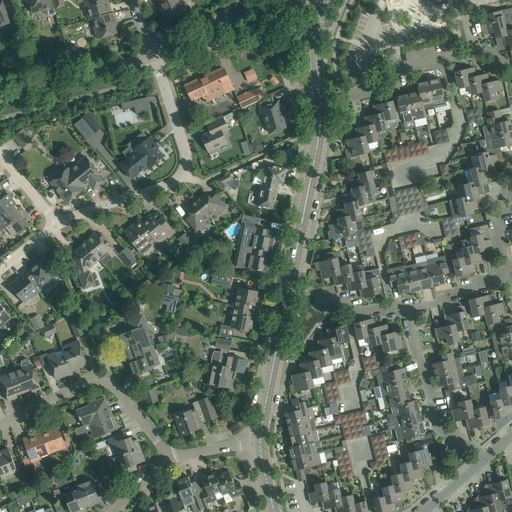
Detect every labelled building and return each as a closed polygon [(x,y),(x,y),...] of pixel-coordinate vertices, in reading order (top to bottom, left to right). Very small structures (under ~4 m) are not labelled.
[(6,12),(3,4),(1,0),(0,0),(0,25),(9,22),(5,12),(6,12)] [(26,0),(28,4),(30,3),(33,12),(41,10),(40,7),(46,6),(48,14),(49,16),(56,14),(52,0),(26,0)] [(64,6),(62,0),(54,0),(57,8),(64,6)] [(108,0),(105,1),(104,0),(84,0),(89,20),(114,13),(111,13),(108,0)] [(157,0),(166,20),(181,13),(182,14),(183,14),(184,14),(185,14),(186,14),(187,14),(188,13),(189,12),(190,12),(190,11),(190,10),(190,9),(190,8),(190,7),(189,6),(189,5),(188,4),(187,4),(186,3),(185,3),(184,3),(183,3),(180,4),(178,0),(157,0)] [(481,26),(483,35),(494,32),(496,38),(507,35),(506,31),(501,11),(484,15),(486,24),(481,26)] [(97,38),(116,33),(115,27),(118,26),(114,13),(89,20),(92,19),(97,38)] [(511,29),(506,31),(507,35),(496,38),(498,47),(509,44),(510,50),(511,49),(511,29)] [(21,55),(14,58),(20,74),(27,72),(21,55)] [(185,86),(192,100),(202,95),(206,103),(233,90),(223,68),(185,86)] [(245,72),(249,82),(259,78),(255,68),(245,72)] [(474,68),(454,72),(456,81),(458,89),(470,86),(468,79),(476,77),(474,68)] [(487,74),(476,77),(468,79),(470,86),(471,95),(482,92),(483,92),(481,85),(489,83),(487,74)] [(274,86),(279,81),(273,76),(269,80),(274,86)] [(446,104),(440,79),(428,82),(434,107),(446,104)] [(489,83),(481,85),(483,92),(482,92),(485,101),(496,98),(494,92),(502,90),(500,80),(489,83)] [(417,84),(419,92),(423,110),(434,107),(428,82),(417,84)] [(255,90),(237,98),(242,108),(259,100),(255,90)] [(419,92),(408,95),(414,120),(425,118),(423,110),(419,92)] [(414,120),(408,95),(397,97),(399,105),(402,121),(403,123),(414,120)] [(133,101),(121,104),(122,110),(134,108),(133,101)] [(274,102),(259,107),(262,115),(263,115),(269,133),(285,128),(280,110),(281,109),(278,101),(274,102)] [(399,105),(394,106),(393,101),(373,106),(376,115),(383,113),(386,124),(402,121),(399,105)] [(467,118),(479,115),(478,108),(466,111),(467,118)] [(487,113),(489,118),(489,119),(499,117),(501,117),(500,111),(487,113)] [(89,113),(82,119),(94,133),(101,127),(89,113)] [(383,113),(376,115),(365,117),(367,126),(374,125),(376,132),(377,132),(377,131),(387,129),(386,124),(383,113)] [(467,118),(469,124),(481,121),(479,115),(467,118)] [(489,119),(489,118),(487,119),(488,125),(484,126),(486,138),(503,134),(511,132),(511,131),(509,121),(500,123),(499,117),(489,119)] [(227,144),(222,133),(228,130),(222,118),(207,125),(210,132),(201,136),(208,152),(227,144)] [(374,125),(367,126),(356,129),(358,138),(366,136),(367,143),(379,141),(377,132),(376,132),(374,125)] [(443,143),(449,142),(446,129),(440,131),(443,143)] [(31,140),(23,130),(13,137),(22,148),(31,140)] [(443,143),(440,131),(434,132),(437,145),(443,143)] [(489,149),(486,149),(487,151),(477,153),(477,154),(487,152),(488,156),(501,154),(499,147),(511,143),(511,132),(486,138),(489,149)] [(143,133),(127,145),(129,147),(134,153),(136,152),(136,151),(140,156),(148,165),(147,166),(149,167),(163,156),(156,148),(154,144),(155,143),(150,137),(148,139),(143,133)] [(347,158),(357,155),(369,153),(367,143),(366,136),(358,138),(347,140),(349,149),(345,150),(347,158)] [(262,145),(256,141),(250,143),(254,154),(264,150),(262,145)] [(428,154),(427,147),(426,141),(419,143),(422,155),(428,154)] [(408,143),(408,145),(411,158),(422,155),(419,143),(413,144),(413,142),(408,143)] [(405,159),(411,158),(408,145),(402,147),(405,159)] [(399,161),(405,159),(402,147),(396,148),(399,161)] [(393,162),(399,161),(396,148),(390,150),(393,162)] [(390,150),(384,151),(384,154),(386,163),(387,164),(393,162),(390,150)] [(127,159),(120,165),(125,171),(131,179),(147,166),(148,165),(140,156),(136,151),(136,152),(134,153),(127,159)] [(487,152),(477,154),(480,166),(470,168),(470,169),(480,167),(481,171),(494,168),(493,164),(503,162),(501,154),(488,156),(487,152)] [(100,175),(100,174),(86,156),(69,170),(84,188),(88,184),(92,188),(96,184),(98,186),(105,181),(100,175)] [(446,165),(440,166),(442,176),(448,174),(446,165)] [(266,167),(264,177),(262,186),(261,186),(277,189),(279,183),(284,184),(287,169),(272,166),(271,168),(266,167)] [(480,167),(470,169),(473,181),(463,183),(463,184),(473,182),(475,186),(487,183),(486,179),(496,177),(494,168),(481,171),(480,167)] [(60,182),(54,186),(67,202),(84,188),(69,170),(68,169),(64,171),(57,178),(60,182)] [(371,171),(358,174),(359,178),(349,181),(351,189),(364,186),(365,191),(375,188),(371,171)] [(226,182),(233,179),(230,174),(215,180),(224,191),(230,187),(226,182)] [(473,182),(463,184),(466,196),(456,198),(456,199),(466,197),(468,201),(480,198),(479,194),(489,192),(487,183),(475,186),(473,182)] [(395,197),(394,192),(392,184),(385,185),(388,199),(395,197)] [(275,200),(277,189),(261,186),(256,206),(275,210),(277,201),(275,200)] [(364,186),(351,189),(352,193),(342,196),(344,204),(357,201),(358,206),(359,206),(359,205),(368,203),(365,191),(364,186)] [(421,199),(420,195),(418,186),(412,188),(415,200),(421,199)] [(408,201),(415,200),(412,188),(406,189),(408,201)] [(402,203),(408,201),(406,189),(400,191),(402,203)] [(400,191),(394,192),(395,197),(395,200),(396,204),(402,203),(400,191)] [(0,216),(8,209),(9,209),(13,206),(14,205),(16,203),(10,195),(7,197),(6,195),(4,197),(0,192),(0,216)] [(200,198),(199,196),(195,200),(209,217),(214,213),(215,215),(225,207),(222,203),(216,195),(211,199),(206,193),(200,198)] [(428,206),(425,193),(420,195),(421,199),(423,207),(428,206)] [(396,204),(395,200),(395,197),(388,199),(391,211),(398,210),(396,204)] [(461,216),(473,214),(472,209),(482,207),(480,198),(468,201),(466,197),(456,199),(461,216)] [(424,211),(423,207),(421,199),(415,200),(417,212),(424,211)] [(193,205),(187,210),(191,215),(186,219),(196,231),(201,227),(200,225),(204,221),(203,219),(207,216),(209,218),(209,217),(195,200),(191,203),(193,205)] [(411,214),(417,212),(415,200),(408,201),(411,214)] [(357,201),(344,204),(345,208),(335,211),(337,219),(350,216),(351,221),(352,221),(351,220),(361,218),(359,206),(358,206),(357,201)] [(405,215),(411,214),(408,201),(402,203),(405,215)] [(399,217),(405,215),(402,203),(396,204),(398,210),(399,217)] [(0,216),(0,230),(2,231),(6,228),(10,224),(18,233),(29,224),(14,205),(13,206),(9,209),(8,209),(0,216)] [(392,218),(389,219),(391,225),(394,224),(399,217),(398,210),(391,211),(392,218)] [(141,222),(155,239),(157,242),(166,235),(168,238),(174,233),(169,226),(163,218),(157,223),(151,214),(141,222)] [(243,223),(239,240),(236,239),(235,244),(240,245),(263,250),(270,252),(275,231),(257,227),(259,218),(243,215),(242,223),(243,223)] [(329,239),(328,239),(329,240),(344,236),(354,233),(352,221),(351,221),(350,216),(337,219),(338,223),(329,225),(330,231),(328,232),(329,239)] [(443,225),(455,223),(454,216),(441,219),(443,225)] [(138,228),(134,224),(125,232),(131,240),(140,251),(155,239),(141,222),(143,224),(138,228)] [(444,232),(456,229),(455,223),(443,225),(444,232)] [(469,230),(472,246),(474,253),(482,251),(493,249),(487,225),(469,230)] [(456,229),(444,232),(446,238),(458,235),(456,229)] [(369,230),(354,233),(344,236),(345,242),(354,240),(371,236),(369,230)] [(84,242),(85,243),(94,253),(99,259),(100,259),(99,258),(107,251),(108,252),(113,248),(103,235),(100,238),(95,233),(84,242)] [(185,248),(193,243),(186,233),(178,238),(185,248)] [(418,246),(418,243),(415,233),(409,235),(412,247),(418,246)] [(409,235),(403,236),(406,248),(412,247),(409,235)] [(371,236),(354,240),(355,246),(360,245),(372,242),(371,236)] [(361,251),(374,248),(372,242),(360,245),(361,251)] [(78,276),(83,290),(95,285),(89,271),(88,272),(87,269),(91,266),(99,259),(94,253),(85,243),(74,252),(77,255),(72,259),(81,269),(77,271),(79,275),(78,276)] [(263,250),(240,245),(237,261),(240,266),(261,271),(266,272),(269,258),(261,257),(263,250)] [(482,251),(474,253),(472,246),(461,248),(463,257),(465,264),(473,262),(473,263),(484,260),(482,251)] [(130,267),(137,261),(126,248),(119,254),(130,267)] [(320,270),(322,279),(333,276),(341,274),(339,267),(336,251),(325,254),(327,260),(315,263),(316,271),(320,270)] [(448,273),(445,257),(427,261),(433,287),(444,284),(442,274),(448,273)] [(463,257),(452,260),(456,276),(475,272),(473,263),(473,262),(465,264),(463,257)] [(47,283),(55,277),(41,260),(24,274),(38,291),(47,283)] [(433,287),(427,261),(416,264),(422,289),(433,287)] [(339,267),(341,274),(333,276),(335,285),(346,282),(354,280),(352,273),(353,273),(351,264),(339,267)] [(416,264),(405,266),(411,292),(422,289),(416,264)] [(176,271),(180,274),(185,269),(181,266),(176,271)] [(387,271),(391,287),(397,285),(400,295),(411,292),(405,266),(387,271)] [(353,273),(352,273),(354,280),(346,282),(348,291),(359,289),(359,288),(367,287),(365,279),(366,279),(364,270),(353,273)] [(232,275),(213,272),(211,284),(230,287),(232,275)] [(38,291),(24,274),(10,286),(24,303),(38,291)] [(377,277),(366,279),(365,279),(367,287),(359,288),(359,289),(361,298),(381,293),(377,277)] [(168,294),(173,295),(175,286),(162,283),(160,292),(168,294)] [(249,290),(239,288),(236,301),(233,301),(232,307),(240,309),(253,311),(254,305),(256,306),(258,292),(253,291),(249,290)] [(154,292),(152,301),(168,304),(167,311),(176,313),(179,297),(154,292)] [(492,305),(490,295),(469,300),(473,317),(485,314),(483,308),(492,305)] [(125,310),(132,303),(128,298),(120,304),(125,310)] [(504,302),(492,305),(483,308),(485,314),(487,324),(499,322),(498,315),(507,313),(504,302)] [(0,327),(11,318),(4,309),(0,303),(0,327)] [(252,317),(253,311),(240,309),(232,307),(230,313),(233,314),(231,327),(234,328),(241,329),(250,331),(253,317),(252,317)] [(444,316),(446,326),(456,324),(457,331),(458,331),(469,328),(465,311),(462,312),(462,308),(459,309),(458,307),(449,312),(450,315),(444,316)] [(64,314),(61,308),(56,312),(60,317),(64,314)] [(40,317),(32,321),(36,330),(45,326),(40,317)] [(126,329),(117,333),(121,344),(123,343),(124,348),(132,345),(135,352),(150,347),(154,345),(152,339),(149,340),(146,334),(148,333),(143,317),(129,322),(131,328),(126,329)] [(375,328),(373,319),(354,323),(358,340),(369,337),(367,330),(375,328)] [(71,323),(76,337),(84,334),(79,320),(71,323)] [(41,330),(45,338),(56,332),(52,324),(41,330)] [(437,340),(446,338),(447,344),(460,341),(458,331),(457,331),(456,324),(446,326),(435,329),(437,340)] [(339,344),(350,341),(346,325),(327,330),(329,339),(337,337),(338,344),(339,344)] [(375,328),(367,330),(369,337),(371,346),(382,343),(380,336),(388,334),(386,325),(375,328)] [(511,325),(505,327),(506,333),(493,337),(495,348),(511,343),(511,325)] [(388,334),(380,336),(382,343),(384,352),(407,347),(405,339),(401,340),(399,331),(388,334)] [(169,333),(158,337),(160,343),(171,339),(169,333)] [(337,337),(329,339),(318,341),(320,350),(328,348),(330,356),(331,360),(342,358),(341,353),(339,344),(338,344),(337,337)] [(231,378),(232,371),(244,373),(247,360),(248,353),(230,350),(231,342),(218,339),(216,338),(215,347),(221,348),(221,352),(214,351),(214,352),(213,353),(212,355),(211,360),(211,362),(212,363),(211,366),(207,386),(213,387),(223,389),(224,387),(232,389),(234,379),(231,378)] [(69,344),(62,347),(63,349),(71,370),(87,364),(78,341),(69,344)] [(498,359),(511,356),(511,358),(511,343),(495,348),(498,359)] [(468,348),(462,349),(463,356),(475,354),(473,344),(468,346),(468,348)] [(138,360),(130,363),(135,376),(139,375),(144,373),(151,370),(150,368),(159,365),(156,353),(153,354),(150,347),(135,352),(138,360)] [(328,348),(320,350),(309,353),(311,362),(319,360),(321,367),(332,364),(331,360),(330,356),(328,348)] [(63,349),(47,356),(50,363),(53,370),(56,379),(72,373),(71,370),(63,349)] [(452,353),(440,355),(442,362),(433,364),(435,375),(461,369),(458,358),(454,359),(452,353)] [(363,364),(376,362),(375,356),(362,358),(363,364)] [(22,369),(16,371),(21,386),(23,391),(31,388),(32,391),(40,388),(37,379),(31,365),(29,360),(27,359),(21,361),(20,364),(22,369)] [(319,360),(311,362),(300,364),(302,373),(310,371),(312,379),(312,378),(323,376),(321,367),(319,360)] [(377,368),(376,362),(363,364),(365,371),(371,369),(377,368)] [(373,376),(377,375),(379,385),(380,385),(380,386),(405,380),(403,369),(393,371),(392,364),(377,368),(371,369),(373,376)] [(438,387),(444,385),(447,384),(449,391),(477,384),(474,374),(463,377),(461,369),(435,375),(438,387)] [(345,383),(351,382),(348,370),(342,371),(345,383)] [(16,371),(0,377),(5,391),(9,401),(17,397),(15,394),(23,391),(21,386),(16,371)] [(290,385),(291,393),(314,387),(312,378),(312,379),(310,371),(302,373),(291,376),(293,385),(290,385)] [(345,383),(342,371),(336,373),(338,385),(345,383)] [(408,391),(405,380),(380,386),(382,397),(402,392),(408,391)] [(337,388),(331,389),(330,383),(324,385),(326,397),(339,394),(337,388)] [(511,386),(511,385),(499,388),(502,399),(501,399),(502,399),(503,405),(511,403),(511,389),(511,386)] [(154,388),(153,389),(143,392),(148,404),(157,401),(158,401),(154,388)] [(408,391),(402,392),(382,397),(385,408),(391,407),(410,402),(411,402),(408,391)] [(328,403),(331,403),(340,400),(339,394),(326,397),(328,403)] [(183,411),(173,414),(179,428),(182,437),(188,435),(191,433),(191,432),(202,428),(200,424),(197,415),(200,414),(203,413),(206,422),(217,418),(214,408),(210,397),(196,402),(192,403),(194,408),(184,412),(183,411)] [(103,398),(89,403),(90,405),(76,410),(80,420),(81,419),(84,425),(88,424),(100,419),(108,416),(112,415),(110,408),(107,409),(103,398)] [(501,399),(490,401),(494,419),(511,414),(511,403),(503,405),(502,399),(501,399)] [(411,402),(410,402),(391,407),(392,413),(387,415),(388,419),(413,413),(419,412),(416,400),(411,402)] [(458,402),(460,409),(451,411),(453,421),(465,419),(465,418),(474,416),(473,410),(471,400),(458,402)] [(293,405),(294,411),(285,413),(288,425),(313,419),(310,408),(306,409),(304,403),(299,404),(293,405)] [(473,410),(474,416),(465,418),(465,419),(468,429),(489,424),(485,407),(473,410)] [(361,424),(367,423),(364,410),(358,412),(361,424)] [(355,426),(361,424),(358,412),(352,413),(355,426)] [(419,412),(413,413),(388,419),(389,423),(394,422),(396,429),(422,423),(419,412)] [(349,427),(355,426),(352,413),(346,415),(349,427)] [(104,436),(108,435),(111,433),(110,431),(117,429),(112,415),(108,416),(100,419),(88,424),(93,438),(100,435),(101,437),(104,436)] [(342,428),(349,427),(346,415),(340,416),(341,423),(342,428)] [(316,430),(313,419),(288,425),(291,436),(295,435),(316,430)] [(422,423),(396,429),(399,440),(424,434),(422,423)] [(364,436),(361,424),(355,426),(358,438),(364,436)] [(352,439),(358,438),(355,426),(349,427),(352,439)] [(56,427),(46,431),(46,432),(41,435),(48,454),(64,448),(59,436),(56,427)] [(345,441),(352,439),(349,427),(342,428),(345,441)] [(316,430),(295,435),(291,436),(293,446),(293,447),(315,442),(318,441),(316,430)] [(122,433),(108,439),(111,447),(114,446),(118,456),(123,455),(122,453),(131,450),(131,451),(135,450),(134,449),(140,447),(137,439),(132,441),(130,437),(124,439),(122,433)] [(385,441),(383,434),(371,437),(372,444),(385,441)] [(35,437),(35,435),(24,439),(32,460),(48,454),(41,435),(35,437)] [(347,446),(345,441),(332,444),(334,449),(347,446)] [(386,447),(385,443),(385,441),(372,444),(374,450),(386,447)] [(315,442),(293,447),(293,446),(289,447),(292,459),(296,458),(317,453),(315,442)] [(419,446),(420,451),(410,453),(412,462),(411,462),(413,469),(421,467),(432,465),(431,459),(437,458),(433,443),(419,446)] [(396,451),(395,445),(386,447),(374,450),(375,456),(387,453),(396,451)] [(336,460),(349,457),(347,446),(334,449),(336,460)] [(123,455),(118,456),(121,466),(119,467),(123,478),(132,475),(131,472),(137,470),(135,464),(145,461),(140,447),(134,449),(135,450),(131,451),(131,450),(122,453),(123,455)] [(0,451),(0,474),(1,478),(17,472),(12,458),(8,448),(0,451)] [(317,453),(296,458),(292,459),(295,470),(296,470),(309,466),(309,467),(320,464),(317,453)] [(383,460),(389,459),(387,453),(375,456),(376,462),(383,460)] [(338,466),(351,463),(349,457),(336,460),(338,466)] [(383,460),(376,462),(371,463),(372,469),(382,467),(385,467),(383,460)] [(413,469),(411,462),(400,465),(402,474),(404,480),(412,479),(423,476),(421,467),(413,469)] [(339,472),(352,469),(351,463),(338,466),(339,472)] [(296,470),(299,481),(306,479),(304,474),(311,473),(309,467),(309,466),(296,470)] [(352,469),(339,472),(341,478),(354,475),(352,469)] [(229,471),(216,476),(221,491),(226,504),(233,501),(232,498),(244,493),(240,482),(234,484),(229,471)] [(215,472),(201,477),(206,491),(201,492),(201,493),(203,500),(204,500),(205,504),(217,499),(214,493),(221,491),(216,476),(215,472)] [(32,486),(40,483),(36,474),(29,477),(32,486)] [(404,480),(402,474),(391,476),(394,486),(393,486),(395,492),(403,490),(414,488),(412,479),(404,480)] [(177,481),(180,490),(178,491),(179,493),(185,507),(191,504),(193,511),(197,511),(204,509),(200,501),(203,500),(201,493),(201,492),(196,481),(191,483),(188,477),(177,481)] [(78,488),(79,492),(84,506),(85,506),(99,500),(91,479),(76,485),(78,488)] [(511,503),(511,501),(511,497),(507,480),(486,485),(488,495),(497,493),(499,500),(501,510),(505,509),(505,505),(511,503)] [(316,492),(308,493),(311,503),(322,500),(329,498),(328,491),(326,482),(314,485),(316,492)] [(395,492),(393,486),(383,488),(385,496),(384,496),(385,503),(393,502),(405,499),(403,490),(395,492)] [(78,488),(63,494),(68,506),(70,511),(78,511),(86,509),(85,506),(84,506),(79,492),(78,488)] [(328,491),(329,498),(322,500),(324,509),(335,507),(335,506),(343,504),(341,497),(339,489),(328,491)] [(25,504),(31,501),(27,493),(22,496),(25,504)] [(63,500),(60,493),(55,495),(57,501),(58,502),(63,500)] [(179,493),(168,497),(171,504),(163,506),(165,511),(184,511),(183,509),(185,508),(185,507),(179,493)] [(245,495),(249,508),(256,505),(253,493),(245,495)] [(488,495),(476,498),(479,508),(488,506),(489,511),(491,511),(501,510),(499,500),(497,493),(488,495)] [(341,497),(343,504),(335,506),(335,507),(336,511),(349,511),(356,511),(354,503),(352,495),(341,497)] [(384,496),(372,499),(375,511),(390,511),(395,511),(393,502),(385,503),(384,496)] [(367,511),(365,501),(354,503),(356,511),(349,511),(367,511)]
